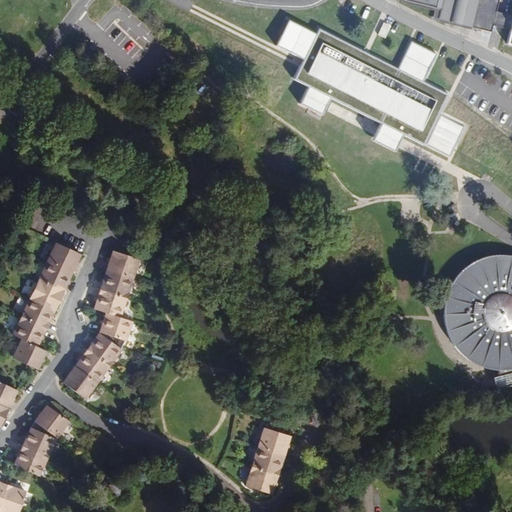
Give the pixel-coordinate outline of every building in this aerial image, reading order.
[(127,31),(127,33),(129,35),(132,36),(134,36),(136,35),(137,33),(138,30),(138,28),(137,26),(135,25),(132,25),(130,25),(128,27),(127,28),(127,31)] [(402,72),(322,34),(320,39),(291,25),(279,48),(305,61),(295,82),(312,90),(304,106),(325,116),(333,100),(382,124),(373,143),(399,155),(407,139),(450,159),(454,161),(471,127),(447,116),(457,96),(451,93),(429,82),(441,57),(415,45),(402,72)] [(145,36),(139,42),(151,54),(157,48),(145,36)] [(136,46),(129,52),(142,64),(148,58),(136,46)] [(123,65),(124,68),(126,70),(128,71),(130,71),(133,69),(134,68),(134,67),(135,65),(135,63),(133,61),(131,59),(129,59),(127,60),(125,61),(124,63),(123,65)] [(142,68),(133,77),(142,85),(150,76),(142,68)] [(81,254),(56,242),(47,261),(72,273),(81,254)] [(106,270),(132,279),(139,259),(113,251),(106,270)] [(446,327),(448,332),(449,334),(451,339),(453,343),(456,347),(461,353),(465,356),(469,359),(475,363),(480,365),(487,367),(492,368),(497,369),(502,369),(507,369),(511,367),(511,256),(508,256),(502,256),(496,256),(491,257),(486,258),(481,259),(476,261),(472,264),(468,266),(462,271),(458,275),(455,279),(451,285),(449,290),(447,295),(446,299),(445,307),(444,312),(444,317),(445,322),(446,327)] [(72,273),(47,261),(38,279),(63,291),(72,273)] [(100,289),(126,298),(132,279),(106,270),(100,289)] [(63,291),(38,279),(29,298),(54,310),(63,291)] [(120,317),(126,298),(100,289),(94,309),(106,313),(120,317)] [(21,316),(46,328),(54,310),(29,298),(21,316)] [(125,341),(132,321),(120,317),(106,313),(99,332),(125,341)] [(37,347),(46,328),(21,316),(12,335),(21,339),(37,347)] [(99,333),(121,349),(125,341),(99,332),(99,333)] [(87,350),(109,366),(121,349),(99,333),(87,350)] [(37,369),(46,351),(37,347),(21,339),(13,358),(37,369)] [(75,366),(97,382),(109,366),(87,350),(75,366)] [(85,399),(97,382),(75,366),(63,383),(85,399)] [(0,404),(8,408),(16,390),(0,382),(0,404)] [(45,430),(56,438),(68,421),(47,405),(34,422),(45,430)] [(56,439),(56,438),(45,430),(34,422),(31,427),(43,433),(56,439)] [(22,446),(47,457),(56,439),(43,433),(31,427),(22,446)] [(257,447),(284,455),(290,436),(264,427),(257,447)] [(39,476),(47,457),(22,446),(14,465),(39,476)] [(277,475),(284,455),(257,447),(251,466),(277,475)] [(271,494),(277,475),(251,466),(245,486),(271,494)] [(0,501),(0,511),(2,511),(18,511),(26,491),(6,484),(0,501)]
